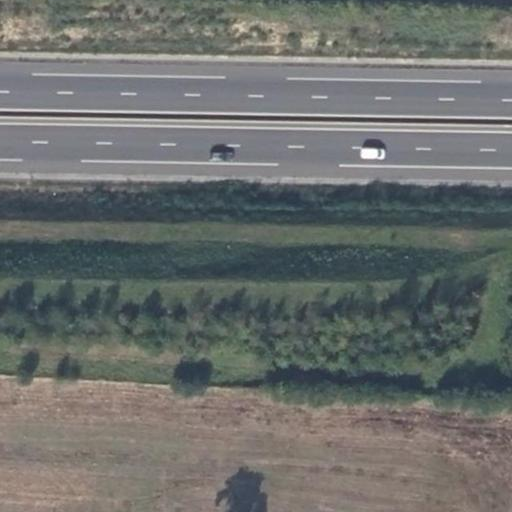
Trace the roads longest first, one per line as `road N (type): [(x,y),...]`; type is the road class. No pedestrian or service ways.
road 1 (trunk): [(0,143),(511,152)]
road 2 (trunk): [(511,99),(0,91)]
